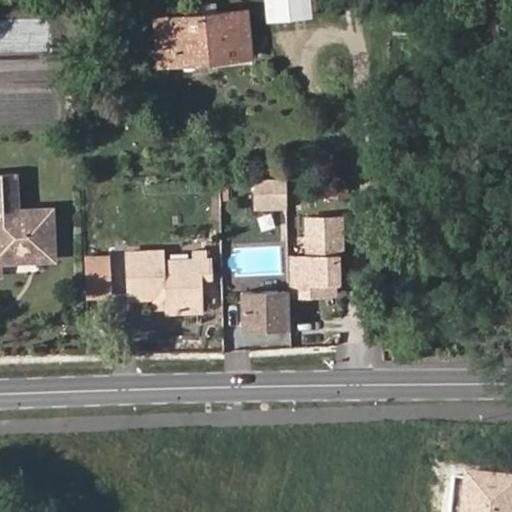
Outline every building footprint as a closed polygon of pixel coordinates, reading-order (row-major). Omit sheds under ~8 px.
[(170,34),(164,0),(152,0),(150,0),(158,47),(204,40),(202,29),(170,34)] [(232,0),(164,0),(170,34),(202,29),(204,40),(236,35),(232,0)] [(0,178),(0,258),(1,259),(54,257),(53,207),(14,208),(13,178),(0,178)] [(255,207),(284,205),(282,179),(253,181),(255,207)] [(329,192),(296,194),(298,232),(278,233),(279,267),(280,271),(301,270),(301,257),(328,256),(326,222),(331,222),(329,192)] [(152,294),(166,302),(164,309),(202,308),(200,271),(210,271),(209,254),(164,257),(164,246),(127,248),(129,295),(152,294)] [(301,257),(301,270),(329,268),(328,256),(301,257)] [(233,269),(234,305),(274,303),(273,288),(280,287),(280,271),(279,267),(233,269)] [(511,511),(511,475),(462,469),(457,511),(511,511)]
